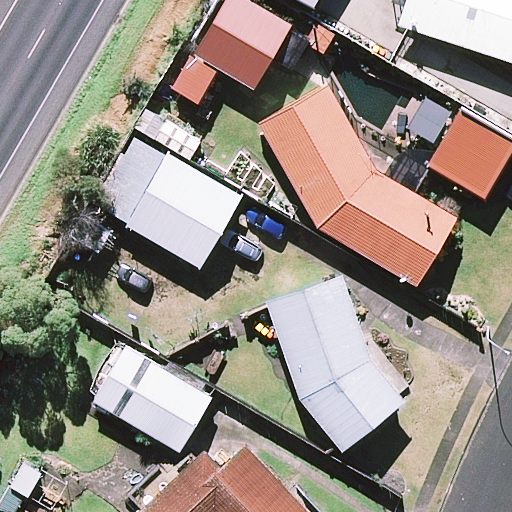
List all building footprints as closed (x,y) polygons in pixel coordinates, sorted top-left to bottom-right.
[(276,0),(295,10),(300,0),(276,0)] [(511,0),(387,0),(384,9),(400,14),(398,21),(511,58),(511,0)] [(275,17),(257,51),(296,71),(308,47),(323,55),(336,31),(303,14),(296,28),(275,17)] [(329,77),(256,117),(314,226),(417,283),(456,213),(380,171),(329,77)] [(511,141),(511,139),(459,109),(428,161),(482,193),(511,141)] [(240,194),(134,130),(92,200),(198,264),(240,194)] [(264,296),(292,380),(297,394),(342,448),(413,390),(359,325),(341,270),(264,296)] [(210,395),(126,344),(94,396),(178,447),(210,395)] [(202,448),(177,470),(164,456),(131,486),(144,501),(134,510),(135,511),(311,511),(245,439),(218,464),(202,448)] [(13,511),(39,469),(20,457),(0,490),(0,506),(9,511),(13,511)]
